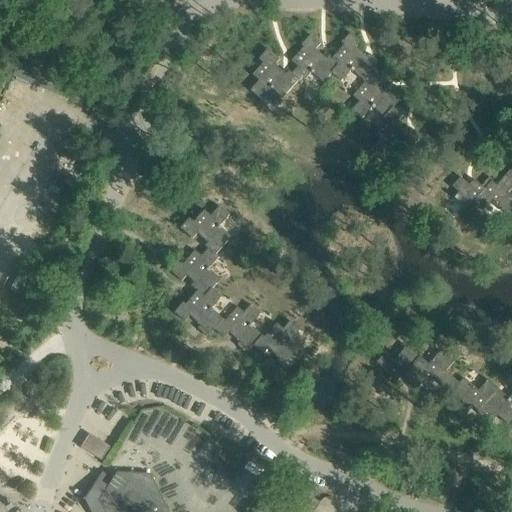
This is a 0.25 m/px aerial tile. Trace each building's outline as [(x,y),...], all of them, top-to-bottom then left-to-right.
[(351,70),(362,80),(371,70),(372,71),(379,62),(369,53),(366,56),(355,47),(360,42),(350,33),(340,43),(343,45),(331,58),(331,59),(337,65),(330,73),(331,73),(341,82),(351,70)] [(297,67),(291,74),(290,75),(297,82),(300,84),(310,73),(322,83),(331,73),(330,73),(337,65),(331,59),(331,58),(328,56),(325,59),(315,50),(319,44),(309,35),(300,45),(302,48),(290,62),(297,67)] [(258,81),(250,90),(249,91),(259,101),(270,89),(282,100),(297,82),(290,75),(291,74),(287,72),(284,75),(274,66),(280,60),(267,49),(258,59),(263,63),(252,75),(258,81)] [(95,89),(21,58),(15,74),(88,105),(95,89)] [(371,70),(362,80),(365,82),(352,96),(359,102),(352,110),(362,119),(372,108),(384,117),(393,107),(394,108),(401,100),(390,90),(387,94),(377,84),(381,79),(372,71),(371,70)] [(393,107),(384,117),(386,120),(374,134),(380,139),(374,147),(384,156),(394,145),(406,155),(422,137),(412,128),(409,131),(398,122),(403,116),(394,108),(393,107)] [(483,189),(473,199),(472,201),(482,210),(491,201),(505,215),(511,206),(511,197),(508,193),(511,188),(511,172),(510,170),(496,185),(492,181),(495,178),(491,174),(481,185),(480,186),(483,189)] [(480,186),(481,185),(474,178),(469,184),(460,176),(451,185),(458,191),(453,196),(464,207),(473,199),(483,189),(480,186)] [(204,246),(208,249),(215,255),(216,255),(231,237),(219,226),(229,215),(219,206),(210,216),(204,210),(193,222),(189,218),(180,228),(192,239),(197,233),(207,243),(204,246)] [(218,257),(216,255),(215,255),(208,249),(201,256),(195,250),(183,264),(180,262),(171,272),(181,281),(186,276),(197,285),(194,289),(197,291),(204,297),(212,289),(220,279),(208,269),(218,257)] [(20,273),(11,290),(23,296),(32,279),(20,273)] [(221,297),(212,289),(204,297),(197,291),(185,304),(183,302),(174,312),(184,321),(189,316),(200,325),(197,329),(207,338),(214,330),(223,319),(211,309),(221,297)] [(225,321),(223,319),(214,330),(223,338),(228,333),(239,342),(236,345),(246,354),(253,346),(262,336),(251,325),(261,314),(250,305),(243,313),(237,307),(225,321)] [(264,337),(262,336),(253,346),(263,355),(268,349),(278,358),(275,362),(286,371),(302,352),(290,342),(300,331),(290,322),(283,329),(276,324),(264,337)] [(413,365),(421,356),(408,344),(395,358),(386,350),(377,360),(391,373),(389,377),(398,385),(401,381),(398,378),(402,374),(418,388),(423,382),(427,378),(413,365)] [(429,363),(421,356),(413,365),(427,378),(423,382),(432,390),(435,386),(432,383),(436,378),(452,393),(454,390),(461,382),(460,382),(447,370),(455,360),(442,348),(429,363)] [(461,382),(454,390),(462,398),(450,412),(460,421),(474,406),(478,410),(477,411),(484,417),(488,412),(489,412),(483,406),(499,388),(489,379),(479,389),(465,377),(460,382),(461,382)] [(511,394),(510,397),(499,388),(483,406),(489,412),(488,412),(492,416),(495,413),(509,424),(511,420),(511,394)] [(117,472),(98,499),(103,511),(168,511),(150,474),(117,472)] [(314,511),(320,503),(292,484),(275,510),(262,501),(254,511),(314,511)]
